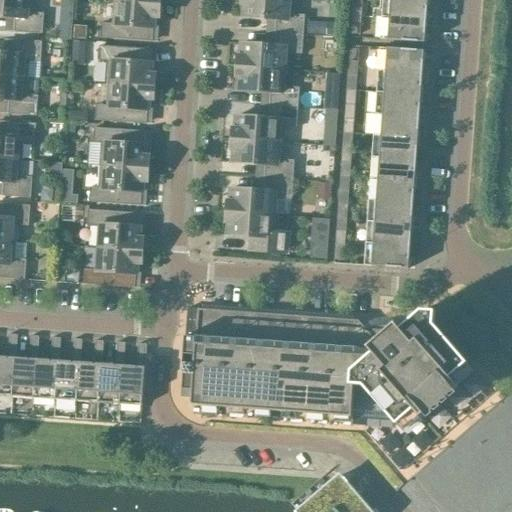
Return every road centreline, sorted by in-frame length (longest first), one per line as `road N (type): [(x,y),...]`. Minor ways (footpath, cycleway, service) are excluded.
road 1 (residential): [(162,327),(158,404),(175,428),(340,446),(403,511)]
road 2 (residential): [(459,247),(444,280),(420,288),(175,269)]
road 3 (residential): [(194,0),(175,269)]
road 4 (residential): [(472,0),(459,247)]
road 5 (residential): [(162,327),(0,316)]
